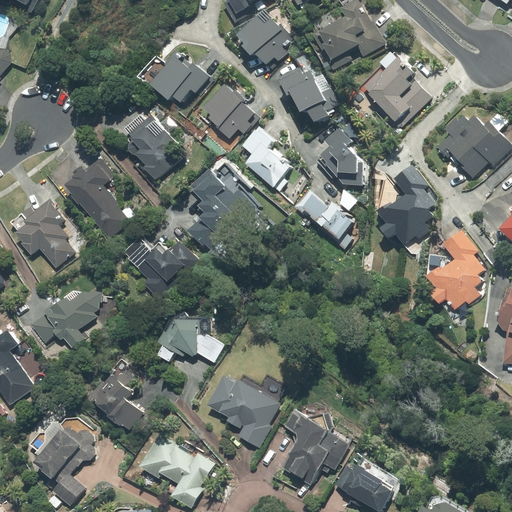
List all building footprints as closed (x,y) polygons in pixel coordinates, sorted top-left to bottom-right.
[(6,0),(35,14),(42,0),(6,0)] [(255,10),(252,5),(261,0),(237,0),(229,5),(239,23),(249,18),(247,15),(255,10)] [(344,16),(315,32),(337,71),(364,56),(365,58),(387,45),(361,0),(357,0),(341,10),(344,16)] [(269,26),(262,18),(239,40),(257,58),(260,55),(271,66),(278,58),(283,63),(292,54),(286,47),(296,37),(277,18),(269,26)] [(14,65),(15,57),(5,47),(1,51),(0,50),(0,85),(5,81),(2,78),(14,65)] [(149,80),(155,85),(174,103),(178,99),(184,104),(195,91),(200,95),(214,80),(199,66),(197,68),(180,52),(167,66),(164,63),(149,80)] [(387,70),(367,88),(403,129),(436,99),(395,53),(382,64),(387,70)] [(331,104),(314,72),(309,75),(300,60),(280,70),(306,118),(314,114),(321,127),(335,119),(327,106),(331,104)] [(238,95),(229,87),(208,110),(216,118),(213,122),(232,140),(241,131),(246,135),(255,126),(250,122),(257,115),(246,105),(250,101),(240,92),(238,95)] [(453,138),(441,149),(449,157),(452,153),(475,178),(491,164),(494,167),(511,150),(511,143),(502,132),(511,124),(502,114),(486,128),(477,117),(472,122),(468,117),(462,123),(460,120),(447,132),(453,138)] [(157,117),(134,136),(133,152),(140,160),(142,158),(161,180),(183,161),(174,151),(181,145),(157,117)] [(262,127),(237,155),(281,192),(289,183),(285,179),(296,167),(272,147),(277,141),(262,127)] [(365,188),(369,168),(350,146),(355,141),(345,130),(329,144),(335,151),(325,160),(349,187),(365,188)] [(78,182),(70,189),(112,240),(135,221),(106,186),(117,178),(103,161),(88,173),(83,167),(73,176),(78,182)] [(433,186),(413,164),(395,180),(407,192),(382,214),(392,225),(385,231),(393,240),(398,235),(408,246),(419,236),(422,240),(434,230),(429,224),(435,218),(431,213),(439,206),(427,192),(433,186)] [(226,238),(222,235),(241,218),(244,222),(259,208),(244,192),(238,198),(214,171),(197,187),(213,205),(209,209),(215,216),(198,231),(214,249),(226,238)] [(311,192),(297,208),(346,253),(357,241),(349,233),(357,224),(336,206),(332,210),(311,192)] [(25,214),(26,215),(14,224),(23,234),(20,236),(36,257),(44,251),(58,269),(78,254),(68,241),(73,238),(63,226),(70,222),(54,200),(37,213),(33,208),(25,214)] [(511,219),(503,229),(511,237),(511,219)] [(444,268),(431,278),(440,289),(433,295),(442,306),(449,301),(458,312),(469,303),(471,307),(485,296),(479,289),(487,282),(483,277),(489,272),(477,256),(482,252),(464,230),(445,245),(457,260),(445,270),(444,268)] [(150,280),(145,284),(161,302),(176,289),(172,284),(199,260),(187,245),(176,254),(167,245),(156,254),(143,239),(127,253),(150,280)] [(0,289),(9,284),(0,269),(0,289)] [(77,295),(33,327),(46,345),(59,335),(65,343),(69,340),(77,350),(89,341),(82,332),(114,308),(98,286),(80,299),(77,295)] [(511,288),(508,288),(503,313),(511,320),(508,366),(511,366),(511,288)] [(186,358),(189,354),(196,358),(201,356),(216,363),(228,345),(204,337),(204,321),(177,321),(163,345),(168,348),(162,358),(173,365),(179,354),(186,358)] [(0,387),(14,406),(38,388),(12,353),(22,345),(13,332),(5,338),(0,331),(0,387)] [(480,356),(472,350),(465,358),(473,365),(480,356)] [(114,374),(116,376),(94,401),(125,427),(140,410),(130,401),(137,393),(130,387),(141,375),(125,361),(114,374)] [(271,426),(283,407),(243,383),(242,385),(231,378),(213,406),(233,418),(230,423),(243,431),(239,436),(261,449),(274,428),(271,426)] [(354,445),(332,431),(328,417),(316,421),(300,411),(290,428),(307,438),(288,469),(314,485),(328,463),(338,470),(354,445)] [(62,485),(55,493),(73,506),(88,487),(73,476),(84,461),(93,462),(98,456),(98,449),(93,445),(97,441),(98,432),(79,417),(61,423),(50,434),(43,434),(31,446),(44,459),(39,464),(62,485)] [(218,466),(205,457),(206,454),(188,443),(186,445),(166,433),(143,469),(163,481),(166,476),(182,486),(174,498),(194,511),(207,490),(204,488),(218,466)] [(351,468),(339,487),(378,511),(385,511),(400,489),(362,466),(358,472),(351,468)]
